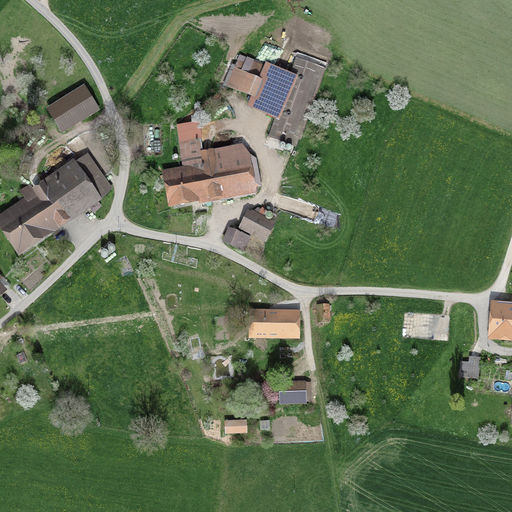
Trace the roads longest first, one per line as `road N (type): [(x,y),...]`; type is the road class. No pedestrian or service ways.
road 1 (track): [(108,222),(212,242),(299,291),(489,297),(511,249)]
road 2 (residential): [(32,0),(94,71),(122,138),(120,185),(108,222),(0,326)]
road 3 (track): [(212,242),(225,208),(253,204),(269,179),(231,97)]
road 4 (track): [(328,446),(306,340),(305,291)]
